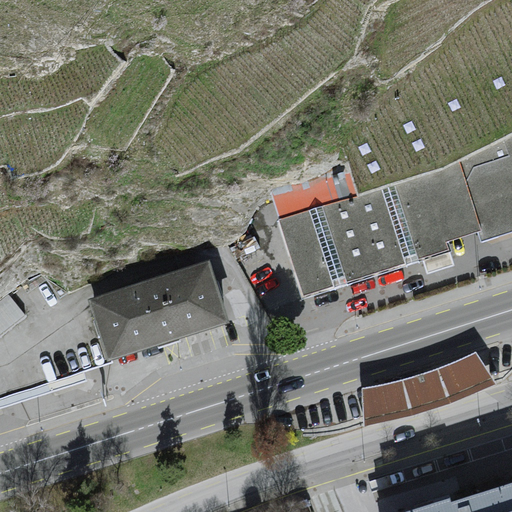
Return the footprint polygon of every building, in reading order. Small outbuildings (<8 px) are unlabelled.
[(511,137),(436,172),(347,198),(340,172),(267,195),(301,303),(446,258),(441,242),(478,231),(483,246),(511,236),(511,137)] [(87,306),(107,368),(225,330),(205,268),(87,306)] [(0,399),(107,368),(87,306),(68,294),(41,272),(7,296),(0,301),(0,399)] [(361,389),(362,425),(411,415),(451,402),(494,385),(476,351),(438,369),(402,381),(361,389)] [(511,511),(511,482),(422,511),(511,511)]
